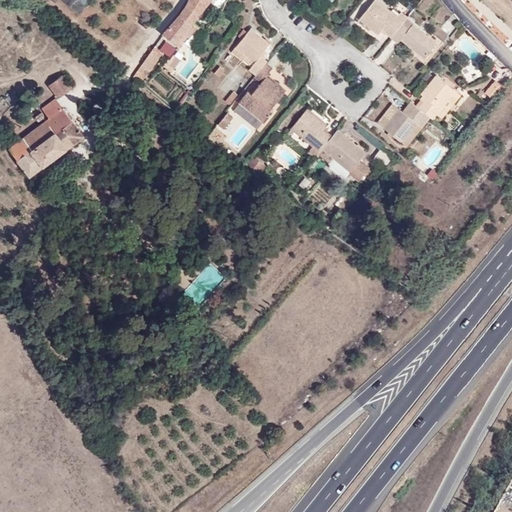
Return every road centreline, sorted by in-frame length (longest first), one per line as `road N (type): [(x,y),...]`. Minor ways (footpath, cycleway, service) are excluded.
road 1 (motorway): [(511,240),(419,346),(240,511)]
road 2 (motorway): [(511,263),(315,511)]
road 3 (motorway): [(353,511),(511,313)]
road 4 (residential): [(328,62),(314,84),(356,115),(383,76),(341,45)]
road 5 (motorway): [(438,511),(511,378)]
